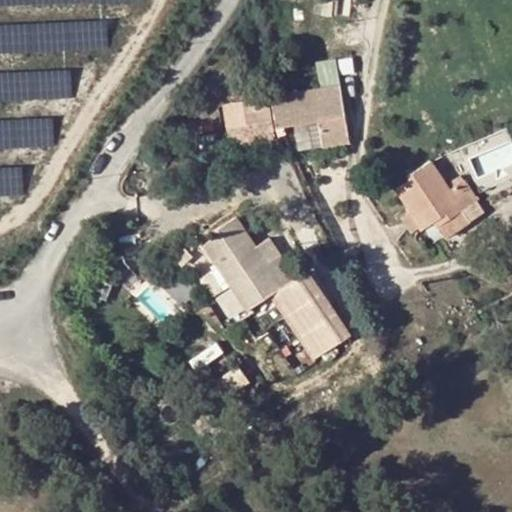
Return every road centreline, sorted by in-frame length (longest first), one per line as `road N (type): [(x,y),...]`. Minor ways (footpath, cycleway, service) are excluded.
road 1 (unclassified): [(2,298),(39,272),(229,0)]
road 2 (residential): [(382,0),(354,188),(368,245),(390,261)]
road 3 (residential): [(2,298),(159,511)]
